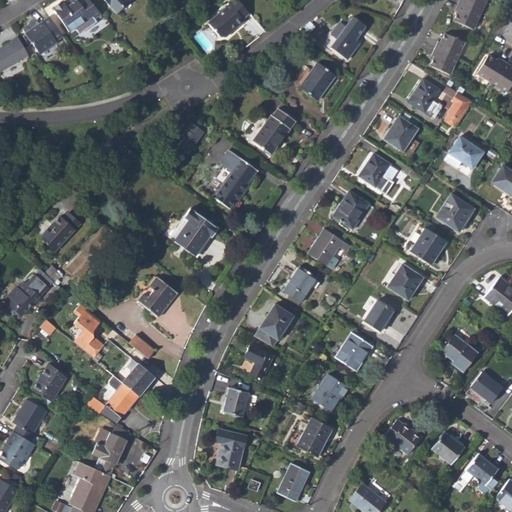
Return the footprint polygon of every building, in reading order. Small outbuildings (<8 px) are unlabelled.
[(101,15),(87,0),(82,0),(78,3),(76,0),(72,0),(70,2),(70,5),(66,8),(64,5),(63,4),(60,3),(54,7),(53,11),(59,19),(62,20),(61,24),(67,33),(74,29),(76,33),(80,33),(93,25),(94,21),(93,20),(101,15)] [(103,0),(115,13),(127,0),(103,0)] [(248,13),(236,0),(230,0),(227,3),(228,5),(207,23),(219,37),(224,37),(231,32),(231,28),(235,25),(237,27),(243,21),(242,19),(248,13)] [(451,21),(471,30),(484,0),(457,0),(452,10),(456,11),(451,21)] [(358,43),(353,39),(350,37),(353,34),(355,36),(364,25),(353,16),(344,27),(336,39),(330,47),(346,59),(358,43)] [(61,36),(49,17),(38,24),(36,20),(29,23),(30,26),(27,27),(20,28),(24,33),(21,35),(27,46),(30,43),(38,54),(48,47),(47,45),(61,36)] [(329,34),(336,39),(344,27),(337,22),(329,34)] [(428,66),(448,75),(462,43),(443,34),(439,42),(436,41),(430,56),(433,57),(428,66)] [(0,71),(28,56),(17,38),(10,42),(10,43),(3,47),(3,48),(0,50),(0,71)] [(475,73),(505,92),(511,81),(511,70),(508,68),(510,65),(496,57),(495,60),(486,55),(475,73)] [(298,87),(316,99),(334,75),(316,62),(298,87)] [(407,102),(433,118),(440,108),(441,106),(441,105),(440,103),(439,103),(438,103),(437,104),(431,100),(438,89),(422,79),(407,102)] [(447,112),(448,113),(459,120),(471,101),(456,92),(450,101),(453,103),(447,112)] [(252,141),(270,154),(294,120),(277,108),(272,116),(270,115),(252,141)] [(443,122),(453,128),(459,120),(448,113),(443,122)] [(382,139),(401,152),(416,129),(397,116),(382,139)] [(174,142),(167,147),(172,157),(184,151),(187,153),(204,131),(192,122),(187,129),(184,127),(180,133),(181,134),(177,139),(173,140),(174,142)] [(436,149),(439,151),(446,139),(444,137),(436,149)] [(458,137),(447,154),(459,161),(470,169),(481,152),(458,137)] [(229,208),(235,200),(234,199),(238,194),(241,196),(249,184),(247,182),(256,170),(228,150),(219,163),(231,172),(213,196),(216,199),(215,200),(218,202),(219,201),(229,208)] [(392,184),(390,183),(382,177),(388,167),(389,165),(372,154),(357,177),(385,195),(392,184)] [(443,161),(455,169),(459,161),(447,154),(443,161)] [(382,177),(390,183),(396,173),(388,167),(382,177)] [(511,196),(511,173),(501,167),(491,182),(511,196)] [(407,176),(417,183),(421,177),(411,170),(407,176)] [(332,216),(351,229),(367,205),(347,191),(332,216)] [(434,217),(457,233),(472,210),(449,195),(434,217)] [(169,238),(194,256),(208,236),(210,237),(217,229),(190,209),(169,238)] [(54,252),(80,223),(68,212),(62,219),(59,216),(52,225),(54,227),(52,230),(46,230),(41,236),(42,241),(54,252)] [(306,253),(325,266),(338,247),(344,252),(348,245),(323,229),(306,253)] [(409,252),(429,265),(444,241),(424,229),(409,252)] [(44,273),(50,278),(56,272),(58,271),(51,265),(44,273)] [(387,287),(404,299),(414,285),(416,287),(422,279),(400,265),(387,287)] [(281,292),(300,303),(316,278),(298,266),(281,292)] [(60,276),(56,272),(50,278),(55,282),(60,276)] [(138,301),(158,317),(176,292),(156,277),(138,301)] [(483,297),(494,305),(498,301),(510,311),(511,308),(511,288),(498,278),(483,297)] [(11,310),(21,318),(40,295),(25,282),(19,288),(17,286),(5,300),(13,308),(11,310)] [(363,322),(378,332),(392,311),(377,300),(363,322)] [(494,305),(506,316),(510,311),(498,301),(494,305)] [(103,345),(93,337),(93,330),(101,320),(79,302),(73,310),(78,314),(72,321),(82,329),(82,333),(78,334),(72,341),(92,358),(103,345)] [(259,328),(253,337),(270,347),(275,339),(276,340),(277,338),(291,316),(276,306),(268,317),(266,316),(258,328),(259,328)] [(49,334),(55,326),(45,318),(38,326),(49,334)] [(352,335),(364,343),(366,339),(354,332),(352,335)] [(135,334),(128,342),(148,358),(154,350),(135,334)] [(370,347),(364,343),(352,335),(350,334),(335,358),(352,368),(363,353),(365,355),(370,347)] [(450,363),(462,372),(477,353),(453,334),(441,350),(453,360),(450,363)] [(248,375),(259,380),(271,356),(249,344),(242,358),(254,363),(248,375)] [(33,388),(51,399),(66,374),(49,361),(33,388)] [(139,363),(122,383),(138,396),(154,376),(139,363)] [(469,387),(490,403),(501,388),(481,372),(469,387)] [(311,398),(329,410),(344,387),(326,375),(311,398)] [(121,417),(138,396),(122,383),(114,376),(109,382),(110,385),(117,391),(106,404),(99,413),(111,420),(116,413),(121,417)] [(221,411),(241,417),(247,393),(228,388),(221,411)] [(18,422),(14,429),(32,440),(36,434),(32,432),(46,409),(27,398),(14,420),(18,422)] [(121,417),(116,413),(111,420),(115,424),(121,417)] [(295,446),(316,457),(330,429),(310,418),(295,446)] [(383,436),(407,454),(420,438),(402,424),(401,425),(396,420),(383,436)] [(27,458),(37,442),(32,440),(14,429),(6,444),(8,446),(1,458),(19,469),(26,457),(27,458)] [(215,464),(236,469),(244,436),(216,430),(214,442),(220,444),(215,464)] [(105,460),(100,472),(109,476),(126,440),(109,432),(103,445),(97,442),(91,454),(105,460)] [(430,449),(449,465),(463,448),(443,432),(430,449)] [(477,454),(464,470),(477,481),(473,486),(476,489),(485,496),(496,483),(490,478),(497,470),(477,454)] [(106,484),(109,476),(100,472),(79,462),(74,475),(79,477),(68,504),(73,506),(70,511),(91,511),(102,489),(101,488),(104,484),(106,484)] [(276,493),(292,500),(298,488),(300,488),(307,472),(289,464),(276,493)] [(0,511),(3,511),(18,487),(0,475),(0,511)] [(246,488),(255,492),(259,483),(249,480),(246,488)] [(494,498),(511,511),(511,483),(507,480),(494,498)] [(364,509),(368,511),(376,511),(384,502),(361,484),(348,500),(362,510),(364,509)]
